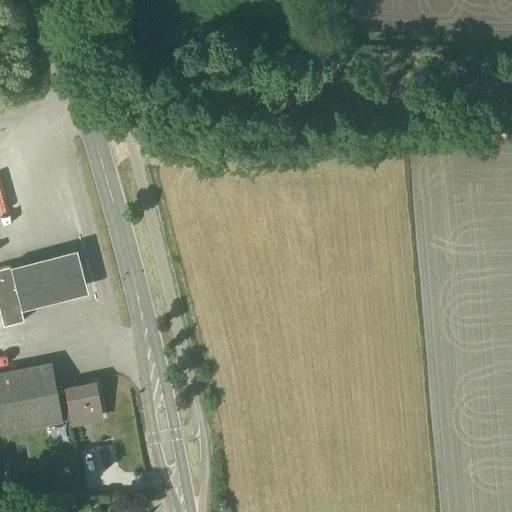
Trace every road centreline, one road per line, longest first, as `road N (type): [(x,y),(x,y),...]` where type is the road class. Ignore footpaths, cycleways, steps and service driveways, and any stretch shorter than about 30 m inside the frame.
road 1 (unknown): [(80,91),(27,122),(8,181),(7,249),(46,334),(146,396)]
road 2 (secondary): [(128,264),(54,0)]
road 3 (secondary): [(188,511),(128,264)]
road 4 (secondary): [(128,264),(173,511)]
